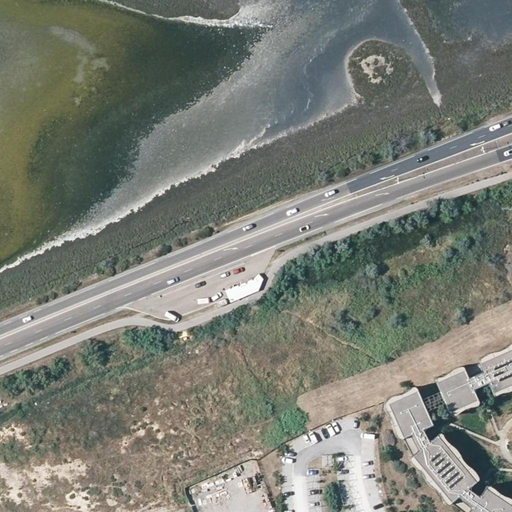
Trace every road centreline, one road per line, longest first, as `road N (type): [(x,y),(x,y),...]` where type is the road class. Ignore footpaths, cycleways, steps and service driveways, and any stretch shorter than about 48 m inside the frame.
road 1 (primary): [(511,125),(0,330)]
road 2 (primary): [(0,348),(511,150)]
